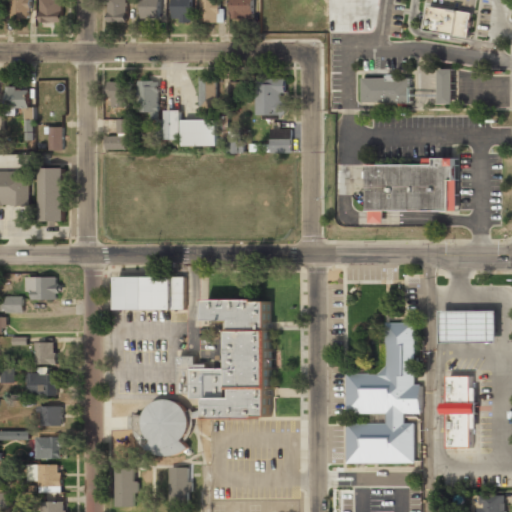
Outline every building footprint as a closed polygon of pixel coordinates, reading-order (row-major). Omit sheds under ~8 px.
[(29,0),(12,0),(12,19),(29,19),(29,0)] [(62,0),(41,0),(41,23),(62,23),(62,0)] [(127,0),(108,0),(108,23),(127,23),(127,0)] [(141,0),(141,19),(160,19),(160,0),(141,0)] [(172,0),(172,23),(190,23),(190,0),(172,0)] [(200,0),(200,23),(218,23),(218,0),(200,0)] [(232,0),(232,19),(253,19),(253,0),(232,0)] [(423,5),(419,33),(465,40),(469,13),(423,5)] [(455,70),(439,70),(439,105),(455,105),(455,70)] [(361,76),(361,103),(406,103),(407,77),(361,76)] [(201,77),(201,111),(218,111),(218,77),(201,77)] [(286,116),(286,80),(258,80),(258,116),(286,116)] [(160,81),(140,81),(140,113),(152,113),(152,120),(160,120),(160,81)] [(110,82),(110,108),(127,108),(127,82),(110,82)] [(30,108),(30,89),(7,89),(7,108),(30,108)] [(167,111),(167,140),(182,140),(182,111),(167,111)] [(118,133),(130,133),(131,119),(118,119),(118,133)] [(185,147),(218,147),(218,121),(185,121),(185,147)] [(241,128),(231,128),(230,139),(241,139),(241,128)] [(50,150),(62,150),(62,129),(50,129),(50,150)] [(293,129),(272,129),(272,153),(292,153),(293,129)] [(108,150),(126,150),(126,137),(108,137),(108,150)] [(369,209),(369,164),(438,163),(438,158),(459,158),(460,209),(369,209)] [(42,168),(42,222),(65,222),(65,168),(42,168)] [(0,206),(29,206),(29,173),(0,173),(0,206)] [(59,300),(59,277),(28,277),(28,300),(59,300)] [(116,277),(116,310),(187,310),(187,277),(116,277)] [(23,297),(5,297),(5,313),(23,313),(23,297)] [(272,418),(272,300),(207,300),(207,322),(226,322),(231,322),(231,368),(225,368),(203,368),(197,368),(197,356),(178,356),(178,397),(207,397),(207,418),(272,418)] [(442,342),(442,311),(498,310),(499,342),(442,342)] [(418,463),(417,422),(408,422),(408,414),(419,414),(417,323),(386,324),(387,374),(349,374),(350,415),(386,414),(386,423),(348,424),(349,464),(418,463)] [(36,365),(56,365),(56,343),(36,343),(36,365)] [(0,382),(16,382),(16,366),(0,366),(0,382)] [(28,373),(28,397),(58,397),(58,373),(28,373)] [(449,375),(473,375),(473,402),(479,402),(479,413),(473,413),(473,448),(450,448),(450,413),(444,413),(444,402),(450,402),(449,375)] [(187,400),(147,403),(148,414),(134,415),(135,433),(149,432),(151,455),(191,452),(187,400)] [(62,407),(39,407),(39,426),(62,426),(62,407)] [(30,431),(0,431),(0,440),(31,439),(30,431)] [(36,459),(62,459),(62,438),(36,438),(36,459)] [(39,493),(61,493),(61,465),(39,465),(39,493)] [(171,468),(171,501),(192,501),(192,468),(171,468)] [(117,507),(138,507),(138,469),(117,469),(117,507)] [(0,508),(8,509),(8,493),(0,492),(0,508)] [(475,511),(506,511),(506,495),(475,495),(475,511)] [(379,511),(390,511),(390,497),(352,497),(352,511),(379,511)] [(44,503),(44,511),(67,511),(67,503),(44,503)]
